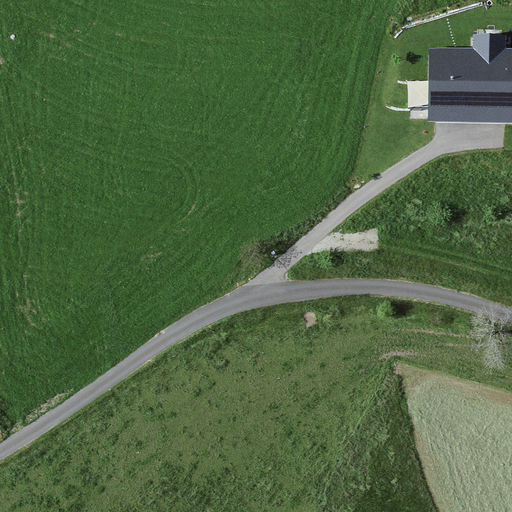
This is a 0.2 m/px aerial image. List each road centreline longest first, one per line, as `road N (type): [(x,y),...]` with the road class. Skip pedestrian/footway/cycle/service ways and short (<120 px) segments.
road 1 (unclassified): [(511,317),(389,287),(242,300),(178,331),(0,450)]
road 2 (track): [(242,300),(361,197),(449,141)]
